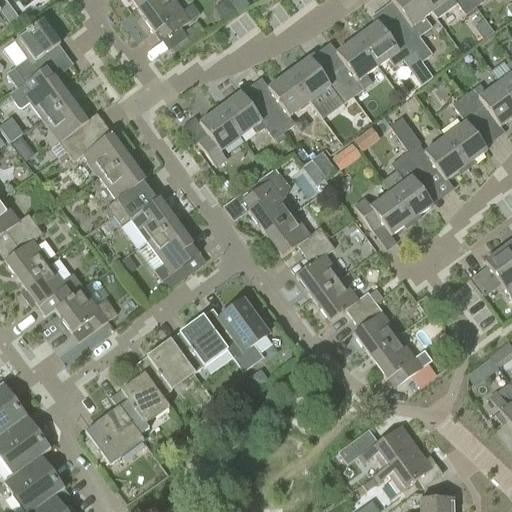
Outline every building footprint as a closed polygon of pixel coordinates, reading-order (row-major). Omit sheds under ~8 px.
[(126,0),(136,13),(153,0),(126,0)] [(171,0),(153,0),(136,13),(153,36),(169,25),(176,34),(198,18),(191,8),(182,14),(171,0)] [(406,23),(396,31),(421,65),(432,57),(419,40),(431,31),(425,21),(432,16),(420,0),(392,0),(390,2),(406,23)] [(420,0),(432,16),(439,11),(449,17),(458,10),(464,18),(475,11),(467,0),(420,0)] [(467,0),(475,11),(489,0),(467,0)] [(8,97),(9,98),(47,70),(40,61),(59,47),(42,24),(13,45),(26,62),(6,77),(16,91),(8,97)] [(378,26),(357,41),(378,70),(388,63),(393,70),(402,64),(410,73),(421,65),(396,31),(386,38),(378,26)] [(345,67),(335,75),(353,100),(371,86),(366,79),(378,70),(357,41),(336,56),(345,67)] [(309,61),(288,76),(322,122),(353,100),(335,75),(325,82),(309,61)] [(511,77),(498,86),(511,104),(511,63),(505,69),(511,77)] [(28,106),(41,123),(70,102),(47,70),(9,98),(17,110),(18,110),(19,111),(21,111),(28,106)] [(276,103),(266,110),(284,135),(295,127),(290,121),(309,106),(321,123),(322,122),(288,76),(267,91),(276,103)] [(479,88),(462,101),(480,126),(491,119),(499,130),(511,120),(511,104),(498,86),(485,96),(479,88)] [(241,96),(219,112),(240,140),(253,131),(255,134),(259,135),(264,131),(273,143),(274,142),(277,146),(285,140),(282,136),(284,135),(266,110),(256,117),(241,96)] [(465,127),(444,142),(465,169),(486,154),(471,133),(480,126),(462,101),(451,108),(465,127)] [(51,153),(57,161),(87,140),(81,131),(87,126),(70,102),(41,123),(59,147),(51,153)] [(240,140),(219,112),(199,127),(208,138),(197,145),(215,170),(225,163),(220,155),(240,140)] [(13,119),(1,130),(14,144),(26,133),(13,119)] [(388,130),(407,155),(426,181),(437,173),(445,184),(465,169),(444,142),(426,155),(401,121),(388,130)] [(375,129),(356,140),(363,152),(382,141),(375,129)] [(82,159),(98,181),(127,160),(111,137),(94,149),(87,140),(57,161),(60,165),(68,160),(72,165),(82,159)] [(381,184),(390,196),(411,224),(431,209),(416,188),(426,181),(407,155),(390,168),(395,175),(381,184)] [(322,157),(310,166),(325,185),(337,177),(322,157)] [(113,219),(135,204),(128,195),(144,183),(127,160),(98,181),(115,203),(106,210),(107,211),(103,215),(109,222),(113,219)] [(247,214),(264,238),(293,217),(282,202),(289,193),(280,181),(244,207),(249,213),(247,214)] [(390,196),(370,211),(363,201),(353,209),(372,236),(383,228),(390,239),(411,224),(390,196)] [(0,239),(5,235),(12,244),(35,227),(28,218),(18,225),(1,202),(0,203),(0,239)] [(129,223),(145,246),(175,224),(158,202),(142,214),(135,204),(113,219),(121,230),(129,223)] [(296,250),(303,259),(326,242),(318,231),(309,238),(293,217),(264,238),(281,261),(296,250)] [(175,224),(145,246),(162,268),(153,274),(161,285),(183,268),(176,259),(192,247),(175,224)] [(3,265),(20,288),(49,266),(32,244),(42,237),(35,227),(12,244),(19,254),(3,265)] [(295,279),(311,302),(340,281),(323,259),(333,252),(326,242),(303,259),(310,268),(295,279)] [(511,260),(504,250),(484,265),(511,303),(511,260)] [(53,300),(60,309),(83,292),(72,277),(62,284),(49,266),(20,288),(28,299),(24,303),(30,312),(35,309),(37,312),(53,300)] [(491,284),(483,272),(471,281),(479,292),(491,284)] [(344,314),(351,323),(374,307),(367,297),(357,305),(340,281),(311,302),(328,325),(344,314)] [(83,292),(60,309),(54,313),(70,336),(86,325),(93,334),(116,318),(105,303),(96,310),(83,292)] [(241,305),(218,322),(208,330),(226,354),(233,363),(242,376),(262,362),(253,349),(266,339),(265,337),(272,332),(263,320),(257,312),(250,317),(241,305)] [(351,336),(369,359),(397,339),(374,307),(351,323),(357,331),(351,336)] [(201,320),(168,344),(194,378),(226,354),(208,330),(201,320)] [(397,339),(369,359),(386,383),(401,372),(408,381),(430,365),(423,354),(413,361),(397,339)] [(136,368),(142,377),(161,402),(194,378),(168,344),(136,368)] [(495,356),(488,361),(496,372),(503,367),(495,356)] [(488,361),(479,367),(487,378),(496,372),(488,361)] [(110,401),(117,411),(135,435),(168,411),(161,402),(142,377),(110,401)] [(0,438),(25,420),(2,388),(0,389),(0,438)] [(511,406),(507,410),(496,395),(489,401),(511,432),(511,406)] [(96,464),(102,459),(109,469),(142,445),(135,435),(117,411),(95,427),(84,435),(89,442),(83,446),(96,464)] [(0,438),(0,464),(12,481),(40,460),(49,453),(25,420),(0,438)] [(374,459),(383,472),(414,449),(400,430),(358,460),(363,467),(374,459)] [(383,472),(372,480),(377,487),(388,479),(391,483),(387,485),(396,498),(400,495),(416,483),(436,469),(429,460),(425,463),(414,449),(383,472)] [(353,458),(347,450),(337,457),(344,465),(353,458)] [(20,511),(36,511),(53,499),(63,492),(40,460),(12,481),(2,488),(20,511)] [(372,480),(361,488),(366,495),(377,487),(372,480)] [(62,511),(53,499),(36,511),(62,511)] [(453,511),(453,501),(420,501),(419,511),(453,511)]
